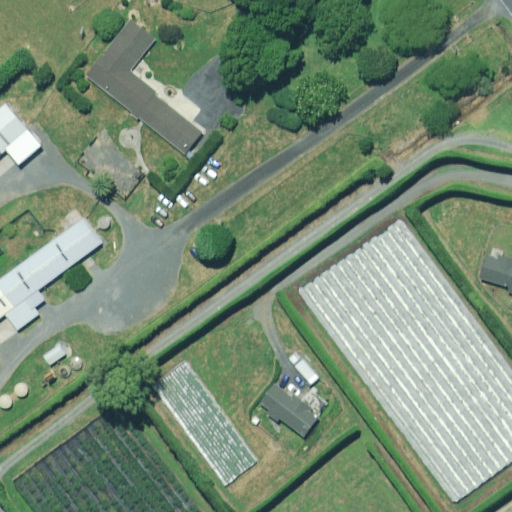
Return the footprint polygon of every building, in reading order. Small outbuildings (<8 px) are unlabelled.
[(158,41),(134,22),(90,77),(188,156),(206,134),(158,96),(160,94),(133,72),(158,41)] [(45,147),(8,104),(0,111),(0,159),(10,151),(23,166),(45,147)] [(144,164),(144,165),(146,169),(146,170),(147,171),(149,172),(150,172),(152,173),(153,173),(155,173),(157,172),(158,171),(159,170),(160,169),(161,168),(162,166),(162,165),(162,163),(162,161),(162,160),(161,158),(160,157),(159,156),(157,155),(156,155),(154,154),(153,154),(151,154),(150,155),(148,156),(147,156),(146,158),(145,159),(144,161),(144,162),(144,164)] [(111,230),(113,219),(102,218),(100,229),(111,230)] [(105,245),(87,220),(0,282),(0,321),(9,315),(20,331),(42,315),(37,308),(48,300),(41,291),(105,245)] [(511,263),(491,256),(483,280),(511,289),(510,293),(511,293),(511,263)] [(69,355),(62,346),(46,357),(53,366),(69,355)] [(322,378),(299,353),(291,360),(314,386),(322,378)] [(71,359),(70,361),(70,362),(70,363),(70,365),(70,366),(70,367),(71,369),(72,370),(73,371),(74,371),(75,372),(77,372),(78,372),(79,372),(81,372),(82,371),(83,370),(84,369),(85,368),(85,367),(86,365),(86,364),(86,363),(85,361),(85,360),(84,359),(83,358),(81,357),(80,357),(79,356),(77,356),(76,356),(75,357),(73,357),(72,358),(71,359)] [(19,385),(18,387),(17,388),(17,389),(17,391),(17,392),(18,393),(18,395),(19,396),(20,397),(21,398),(23,398),(24,398),(26,398),(27,398),(28,398),(30,397),(31,396),(32,395),(32,394),(33,393),(33,391),(33,390),(33,389),(33,387),(32,386),(31,385),(30,384),(29,383),(28,383),(26,382),(25,382),(23,382),(22,383),(21,383),(20,384),(19,385)] [(296,399),(279,386),(264,405),(307,438),(324,416),(298,396),(296,399)] [(2,397),(1,398),(1,400),(1,401),(1,403),(1,404),(1,405),(2,407),(3,408),(4,409),(5,409),(6,410),(8,410),(9,410),(10,410),(12,410),(13,409),(14,408),(15,407),(16,406),(16,405),(17,403),(17,402),(17,400),(16,399),(15,398),(15,397),(14,396),(12,395),(11,394),(10,394),(8,394),(7,394),(5,395),(4,395),(3,396),(2,397)]
